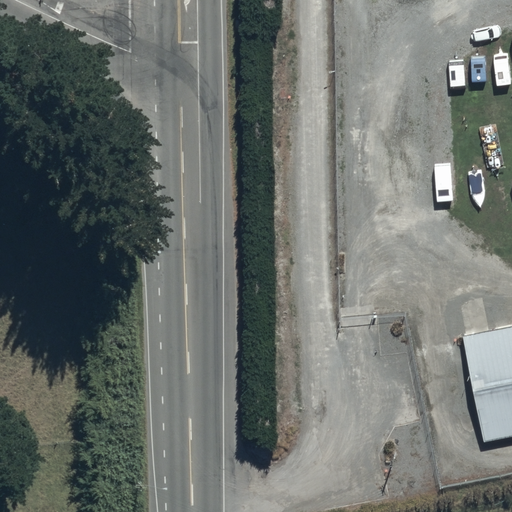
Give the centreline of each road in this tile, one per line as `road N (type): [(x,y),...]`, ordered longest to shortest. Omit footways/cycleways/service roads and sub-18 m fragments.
road 1 (track): [(200,508),(304,490),(337,436),(306,302),(304,0)]
road 2 (secondary): [(200,511),(196,75)]
road 3 (tertiary): [(34,0),(196,75)]
